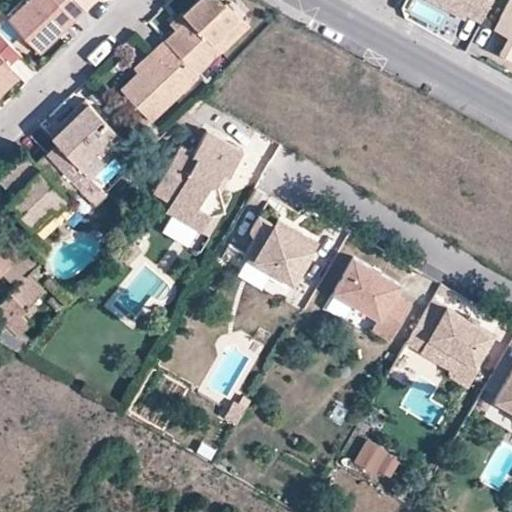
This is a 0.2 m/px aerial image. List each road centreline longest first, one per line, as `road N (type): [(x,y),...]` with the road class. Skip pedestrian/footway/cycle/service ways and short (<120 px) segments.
road 1 (residential): [(511,304),(289,175)]
road 2 (residential): [(317,0),(511,107)]
road 3 (residential): [(0,134),(140,0)]
